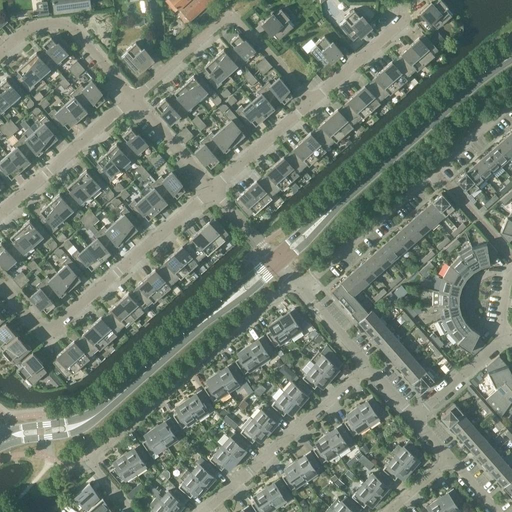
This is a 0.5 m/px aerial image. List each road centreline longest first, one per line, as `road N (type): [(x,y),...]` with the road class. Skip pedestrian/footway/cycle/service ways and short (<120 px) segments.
road 1 (residential): [(129,511),(93,468),(97,453),(294,282)]
road 2 (tertiary): [(4,438),(71,428),(96,415),(274,260)]
road 3 (tertiary): [(274,260),(511,57)]
road 4 (residential): [(0,282),(36,325),(58,325),(212,189)]
road 5 (residential): [(302,288),(511,103)]
road 6 (residential): [(133,100),(227,17),(310,101)]
road 7 (residential): [(207,511),(367,365)]
road 8 (residential): [(0,214),(133,100)]
road 9 (residential): [(133,100),(63,24),(36,22),(3,49)]
road 10 (residential): [(212,189),(310,101)]
road 11 (residential): [(412,416),(507,335)]
